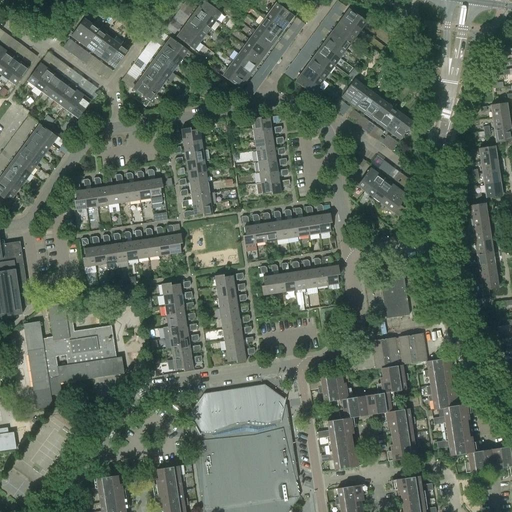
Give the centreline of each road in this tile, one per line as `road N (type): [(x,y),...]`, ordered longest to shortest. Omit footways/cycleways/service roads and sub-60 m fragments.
road 1 (residential): [(299,366),(140,390),(111,429)]
road 2 (residential): [(511,408),(451,326),(431,243)]
road 3 (residential): [(431,243),(447,76)]
road 4 (residential): [(0,228),(25,224),(95,132),(116,128)]
road 5 (residential): [(116,128),(263,105)]
road 6 (residential): [(299,366),(321,361),(350,331),(353,258)]
road 7 (residential): [(353,258),(328,132)]
road 8 (residential): [(109,88),(4,25)]
